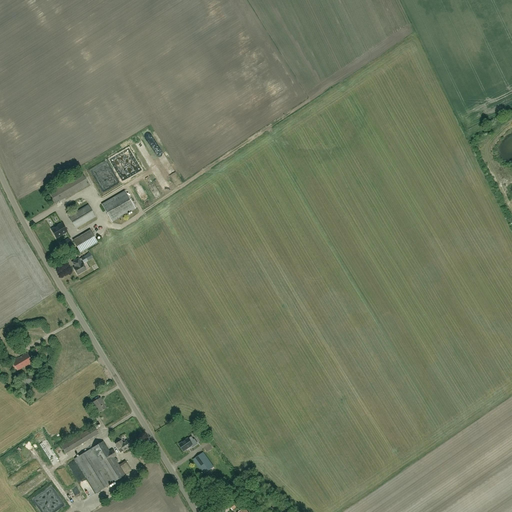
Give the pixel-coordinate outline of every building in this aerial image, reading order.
[(148,130),(144,133),(150,142),(154,139),(148,130)] [(149,149),(143,152),(149,165),(155,163),(149,149)] [(171,163),(166,165),(168,172),(174,171),(171,163)] [(56,204),(89,185),(83,174),(50,193),(56,204)] [(112,222),(135,208),(125,191),(101,205),(112,222)] [(75,229),(96,217),(88,205),(73,214),(71,210),(66,213),(72,223),(75,229)] [(51,230),(56,238),(67,232),(62,223),(51,230)] [(80,254),(98,243),(90,230),(72,240),(80,254)] [(60,243),(63,248),(71,243),(68,238),(60,243)] [(78,275),(86,270),(82,263),(81,263),(79,259),(73,262),(75,266),(76,267),(74,268),(78,275)] [(17,371),(32,362),(27,353),(12,362),(17,371)] [(39,374),(46,368),(43,365),(36,370),(39,374)] [(100,398),(93,403),(99,412),(106,408),(102,402),(103,402),(100,398)] [(66,454),(99,433),(94,426),(61,446),(66,454)] [(188,439),(179,445),(184,451),(192,445),(193,447),(197,444),(194,439),(193,440),(190,442),(188,439)] [(121,440),(115,444),(117,447),(118,450),(120,453),(123,451),(130,447),(127,441),(123,443),(121,440)] [(96,493),(125,475),(114,457),(117,456),(112,449),(109,451),(103,441),(74,459),(96,493)] [(216,441),(206,448),(224,475),(229,471),(228,470),(231,467),(230,466),(228,467),(226,464),(230,461),(225,454),(216,441)] [(177,463),(185,457),(175,442),(167,448),(177,463)] [(224,446),(227,452),(233,448),(230,443),(224,446)] [(203,452),(193,459),(204,474),(214,467),(203,452)] [(131,470),(126,461),(119,465),(120,467),(125,474),(131,470)] [(66,482),(71,479),(66,471),(61,474),(66,482)] [(204,492),(208,489),(200,480),(197,483),(204,492)] [(245,491),(248,494),(250,492),(251,493),(258,487),(254,483),(245,491)] [(37,498),(44,511),(51,511),(63,506),(54,489),(37,498)] [(74,493),(79,503),(84,501),(80,491),(74,493)] [(233,510),(239,506),(235,501),(229,506),(233,510)]
